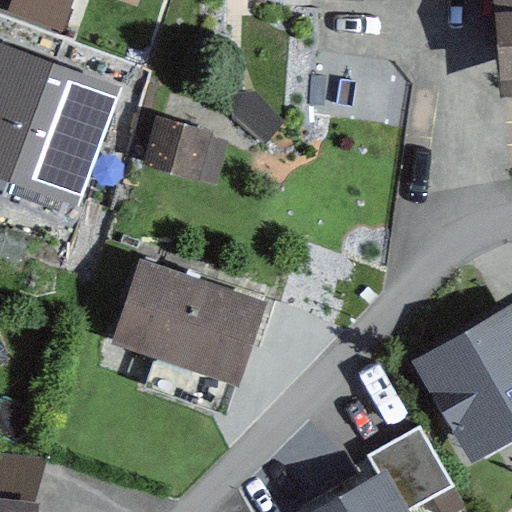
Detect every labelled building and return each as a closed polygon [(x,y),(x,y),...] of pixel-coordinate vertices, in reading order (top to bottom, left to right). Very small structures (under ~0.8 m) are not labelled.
[(9,0),(7,9),(62,28),(71,0),(9,0)] [(511,0),(492,0),(501,104),(511,103),(511,0)] [(217,121),(161,105),(147,154),(220,174),(233,129),(216,124),(217,121)] [(249,381),(277,297),(147,255),(119,339),(249,381)] [(511,439),(511,300),(416,355),(477,460),(511,439)] [(374,446),(383,464),(298,510),(299,511),(420,511),(415,501),(460,477),(426,417),(374,446)] [(0,511),(45,511),(47,491),(0,487),(0,511)]
